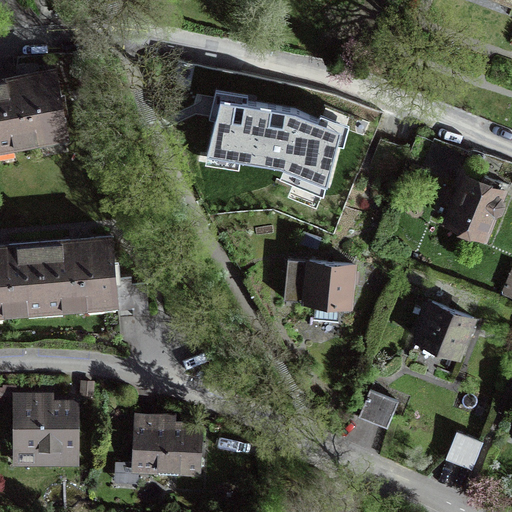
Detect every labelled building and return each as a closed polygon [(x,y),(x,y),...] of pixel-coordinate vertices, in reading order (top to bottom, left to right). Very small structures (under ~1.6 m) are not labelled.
[(0,78),(0,146),(68,134),(55,68),(0,78)] [(296,108),(220,95),(206,151),(280,164),(326,182),(341,127),(296,108)] [(407,147),(380,137),(370,163),(397,174),(407,147)] [(465,153),(433,141),(422,169),(455,181),(465,153)] [(502,190),(463,176),(447,220),(486,234),(494,213),(501,211),(504,202),(500,195),(502,190)] [(111,235),(39,241),(45,307),(117,301),(115,277),(111,235)] [(39,241),(0,243),(0,310),(45,307),(39,241)] [(353,263),(287,257),(283,299),(315,302),(314,317),(338,319),(339,304),(349,305),(353,263)] [(511,271),(502,293),(511,297),(511,271)] [(131,276),(115,277),(117,301),(118,309),(132,308),(133,315),(149,314),(146,282),(132,284),(131,276)] [(458,356),(473,317),(432,300),(417,339),(458,356)] [(398,398),(370,387),(359,415),(387,426),(398,398)] [(15,395),(15,444),(40,444),(40,456),(45,461),(68,461),(73,456),(73,447),(76,447),(76,401),(38,401),(38,395),(15,395)] [(172,416),(136,414),(133,466),(159,467),(159,472),(177,473),(178,467),(198,468),(200,425),(172,424),(172,416)] [(483,441),(456,430),(446,458),(472,468),(483,441)]
